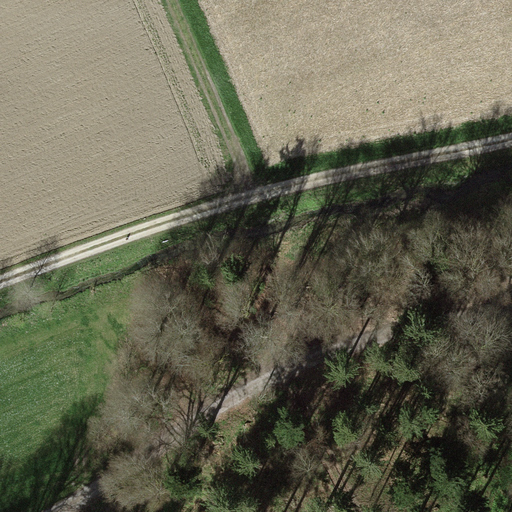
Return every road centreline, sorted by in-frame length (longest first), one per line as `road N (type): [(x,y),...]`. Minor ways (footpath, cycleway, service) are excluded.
road 1 (track): [(20,511),(149,420),(320,352),(511,304)]
road 2 (track): [(511,135),(223,204),(0,282)]
